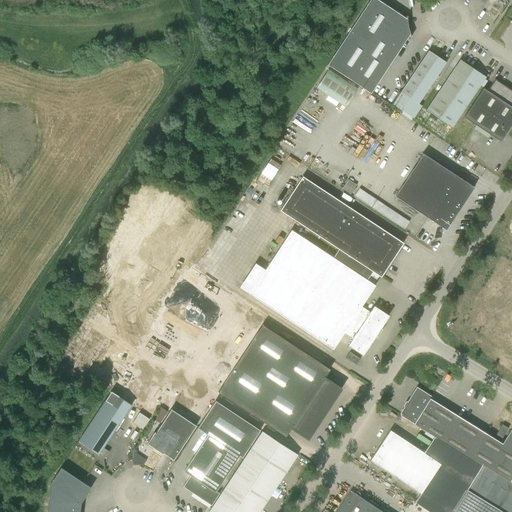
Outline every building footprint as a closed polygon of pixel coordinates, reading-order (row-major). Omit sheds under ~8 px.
[(369,0),(327,64),(370,93),(409,35),(410,37),(411,37),(410,35),(410,34),(409,32),(409,31),(408,29),(408,27),(407,24),(407,22),(407,20),(407,18),(407,16),(406,16),(406,18),(378,0),(369,0)] [(446,62),(429,51),(392,104),(403,111),(401,114),(411,120),(412,118),(414,119),(422,106),(418,103),(422,97),(442,67),(446,62)] [(481,74),(460,60),(431,103),(426,110),(451,127),(485,77),(481,74)] [(316,88),(346,107),(357,89),(328,70),(316,88)] [(511,90),(495,79),(487,91),(483,88),(464,117),(477,126),(500,142),(511,125),(511,123),(511,90)] [(395,196),(409,206),(446,230),(474,187),(423,154),(395,196)] [(271,176),(275,170),(265,164),(261,170),(271,176)] [(302,176),(280,210),(339,249),(333,258),(291,230),(249,294),(333,350),(343,334),(351,339),(347,345),(362,355),(375,335),(388,316),(374,306),(369,312),(361,307),(365,301),(375,285),(374,284),(379,276),(381,277),(383,273),(403,243),(401,242),(302,176)] [(351,194),(355,183),(345,179),(341,189),(351,194)] [(354,196),(404,229),(409,222),(359,189),(354,196)] [(291,428),(308,439),(329,404),(340,389),(324,378),(329,369),(262,325),(218,392),(285,436),(291,428)] [(122,374),(164,396),(176,375),(133,352),(122,374)] [(356,365),(360,359),(358,358),(349,352),(345,357),(354,364),(356,365)] [(421,494),(415,503),(430,511),(511,511),(511,430),(502,444),(430,399),(431,397),(428,395),(417,389),(402,413),(400,415),(403,417),(434,437),(424,453),(390,430),(370,460),(421,494)] [(86,428),(78,442),(81,444),(104,459),(109,452),(103,448),(103,446),(107,441),(113,432),(131,405),(111,391),(86,428)] [(219,494),(216,491),(239,456),(242,457),(260,430),(215,401),(197,428),(208,435),(183,471),(190,475),(183,487),(211,506),(219,494)] [(167,411),(160,407),(152,419),(159,423),(167,411)] [(155,432),(147,444),(163,454),(163,453),(173,460),(196,426),(171,409),(155,432)] [(501,438),(508,428),(502,425),(496,435),(501,438)] [(259,511),(283,475),(297,455),(262,431),(208,511),(259,511)] [(130,463),(143,465),(144,456),(131,454),(130,463)] [(79,511),(80,503),(91,488),(61,468),(50,483),(47,511),(79,511)] [(404,511),(407,508),(412,511),(419,511),(421,509),(395,492),(382,511),(355,493),(356,492),(350,488),(346,494),(347,495),(335,511),(404,511)]
